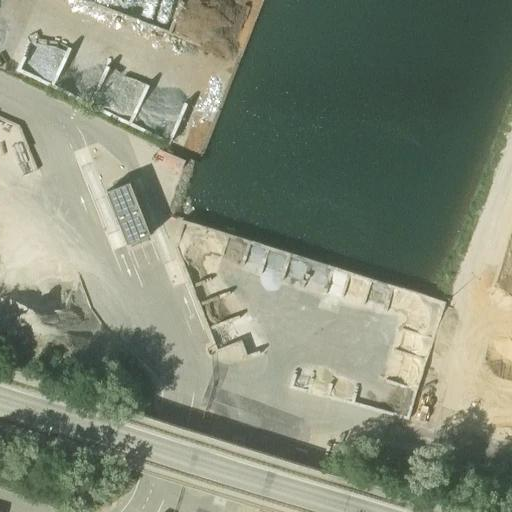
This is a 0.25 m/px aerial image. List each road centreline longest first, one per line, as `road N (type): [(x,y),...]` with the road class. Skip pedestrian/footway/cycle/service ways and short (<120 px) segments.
road 1 (unclassified): [(147,511),(174,438),(178,384),(75,231),(51,143),(21,95),(0,86)]
road 2 (tertiary): [(350,511),(0,401)]
road 3 (unknown): [(196,389),(174,255),(157,210),(100,140),(34,116)]
